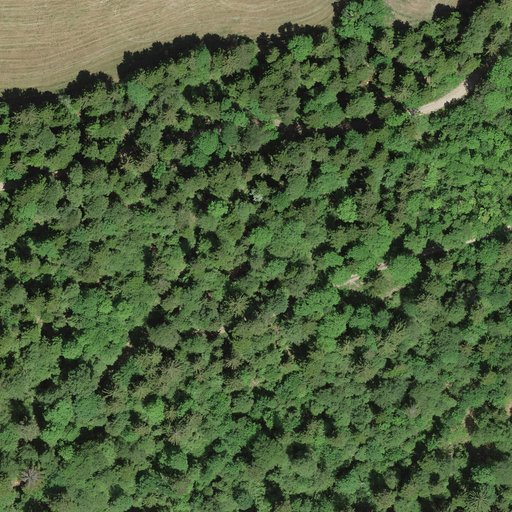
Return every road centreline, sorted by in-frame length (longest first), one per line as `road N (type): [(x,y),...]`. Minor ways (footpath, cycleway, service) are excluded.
road 1 (track): [(511,230),(360,272),(251,321),(109,363),(34,415),(0,450)]
road 2 (track): [(0,182),(240,122),(320,128),(417,116),(457,98),(511,33)]
